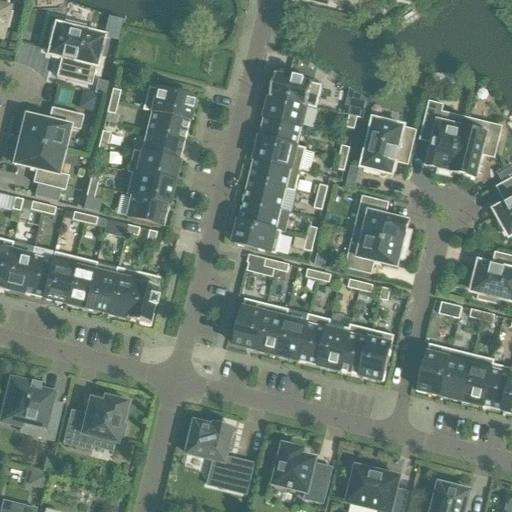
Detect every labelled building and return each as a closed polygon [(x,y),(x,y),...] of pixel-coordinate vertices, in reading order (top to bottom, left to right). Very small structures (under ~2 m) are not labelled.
[(0,39),(0,40),(3,28),(7,29),(11,14),(7,13),(7,10),(0,8),(0,39)] [(61,59),(56,79),(92,87),(104,39),(85,34),(87,27),(64,21),(62,29),(56,27),(55,30),(51,29),(48,43),(52,44),(49,56),(61,59)] [(271,97),(317,108),(322,87),(287,78),(276,75),(271,97)] [(100,96),(104,98),(108,85),(97,82),(94,95),(100,96)] [(152,112),(188,121),(191,110),(193,110),(196,98),(184,95),(183,97),(158,91),(148,88),(142,112),(152,114),(152,112)] [(110,102),(117,104),(120,93),(112,91),(110,102)] [(317,108),(271,97),(270,99),(271,99),(266,118),(302,127),(307,108),(317,110),(317,108)] [(117,104),(110,102),(107,114),(115,116),(117,104)] [(452,174),(466,118),(443,113),(444,106),(430,102),(420,142),(433,145),(427,168),(452,174)] [(349,119),(363,122),(365,112),(351,109),(349,119)] [(19,141),(64,152),(70,128),(80,130),(83,117),(52,110),(49,123),(25,117),(19,141)] [(147,134),(183,143),(188,121),(152,112),(152,114),(147,134)] [(302,127),(266,118),(261,139),(306,150),(297,148),(302,127)] [(466,118),(452,174),(476,180),(482,156),(496,160),(504,128),(466,118)] [(363,122),(349,119),(347,129),(360,132),(363,122)] [(417,132),(375,122),(363,169),(366,169),(365,173),(379,177),(381,173),(392,176),(395,164),(408,167),(417,132)] [(99,145),(107,146),(110,135),(102,133),(99,145)] [(183,143),(147,134),(142,154),(142,155),(178,164),(180,153),(183,143)] [(306,150),(261,139),(255,161),(301,172),(306,150)] [(64,152),(19,141),(13,166),(41,173),(38,186),(61,191),(64,192),(68,178),(58,176),(64,152)] [(107,146),(99,145),(96,156),(104,158),(107,146)] [(339,159),(347,161),(350,149),(342,147),(339,159)] [(131,175),(173,185),(178,164),(142,155),(142,154),(132,151),(127,174),(131,175)] [(347,161),(339,159),(336,171),(344,173),(347,161)] [(301,172),(255,161),(250,182),(296,193),(301,172)] [(511,166),(511,165),(496,173),(502,184),(511,178),(511,166)] [(89,186),(97,188),(100,177),(92,175),(89,186)] [(131,197),(167,206),(173,185),(131,175),(125,197),(131,198),(131,197)] [(349,178),(346,188),(356,190),(358,180),(349,178)] [(496,187),(506,205),(496,211),(502,221),(497,224),(505,237),(509,235),(511,238),(511,236),(511,178),(502,184),(496,187)] [(296,193),(250,182),(245,203),(290,214),(281,211),(286,191),(296,194),(296,193)] [(38,186),(35,198),(58,203),(61,191),(38,186)] [(97,188),(89,186),(86,198),(94,200),(97,188)] [(317,198),(325,200),(328,188),(320,186),(317,198)] [(131,197),(131,198),(126,219),(162,228),(167,206),(131,197)] [(354,233),(409,247),(413,232),(407,230),(409,223),(387,218),(390,204),(363,197),(354,233)] [(325,200),(317,198),(314,210),(322,212),(325,200)] [(23,201),(15,199),(12,211),(20,213),(23,201)] [(290,214),(245,203),(240,224),(281,234),(285,235),(290,214)] [(42,214),(43,207),(32,204),(30,212),(42,214)] [(43,207),(42,214),(53,217),(55,209),(43,207)] [(83,225),(85,217),(74,214),(72,222),(83,225)] [(85,217),(83,225),(95,228),(97,220),(85,217)] [(124,239),(125,235),(127,227),(106,222),(103,234),(124,239)] [(281,234),(240,224),(235,246),(276,256),(281,234)] [(127,227),(125,235),(137,238),(139,230),(127,227)] [(307,240),(315,242),(318,230),(310,228),(307,240)] [(145,244),(153,246),(156,234),(148,232),(145,244)] [(409,247),(354,233),(346,269),(373,276),(376,264),(398,269),(400,260),(406,261),(409,247)] [(9,253),(11,254),(13,244),(0,240),(0,289),(9,253)] [(315,242),(307,240),(304,252),(312,254),(315,242)] [(22,295),(30,259),(11,254),(9,253),(0,289),(22,295)] [(64,305),(75,259),(53,254),(50,263),(52,264),(43,300),(54,303),(54,304),(61,306),(62,304),(64,305)] [(318,254),(315,266),(324,269),(328,257),(318,254)] [(511,258),(495,254),(492,267),(480,264),(477,276),(473,275),(469,290),(474,291),(473,293),(479,295),(477,301),(500,307),(502,300),(511,303),(511,258)] [(30,259),(22,295),(43,300),(52,264),(50,263),(30,259)] [(85,310),(96,264),(86,262),(75,259),(64,305),(85,310)] [(276,271),(278,264),(266,261),(264,269),(276,271)] [(106,315),(117,269),(96,264),(85,310),(93,312),(106,315)] [(278,264),(276,271),(288,274),(290,266),(278,264)] [(127,321),(139,274),(137,274),(117,269),(106,315),(125,320),(127,321)] [(318,282),(320,274),(308,271),(306,279),(318,282)] [(139,274),(127,321),(135,323),(139,324),(138,325),(150,328),(153,316),(151,316),(160,280),(139,274)] [(320,274),(318,282),(330,285),(332,277),(320,274)] [(360,292),(362,284),(350,281),(348,289),(360,292)] [(362,284),(360,292),(372,295),(374,287),(362,284)] [(391,291),(383,289),(380,301),(388,303),(391,291)] [(256,352),(267,306),(245,301),(234,346),(256,352)] [(459,321),(460,317),(462,309),(442,304),(439,315),(459,321)] [(267,306),(256,352),(277,357),(286,321),(287,321),(289,311),(267,306)] [(481,322),(483,314),(471,311),(469,319),(481,322)] [(483,314),(481,322),(493,325),(495,317),(483,314)] [(307,326),(298,362),(319,367),(329,325),(330,326),(331,322),(308,316),(306,326),(307,326)] [(307,326),(306,326),(287,321),(286,321),(277,357),(298,362),(307,326)] [(351,331),(349,330),(330,326),(329,325),(319,367),(340,372),(351,331)] [(362,378),(373,332),(350,326),(349,330),(351,331),(340,372),(362,378)] [(373,332),(362,378),(383,383),(394,337),(373,332)] [(440,397),(451,351),(430,346),(421,381),(419,381),(416,393),(428,396),(429,394),(440,397)] [(451,351),(440,397),(461,402),(473,356),(451,351)] [(473,356),(461,402),(483,407),(493,365),(494,366),(495,362),(473,356)] [(493,365),(483,407),(504,412),(511,378),(511,370),(494,366),(493,365)] [(30,386),(13,382),(10,393),(8,392),(2,417),(21,421),(20,425),(38,430),(35,439),(53,443),(62,406),(55,404),(57,395),(40,391),(41,386),(30,383),(30,386)] [(118,439),(122,440),(126,426),(121,425),(126,405),(122,404),(123,399),(109,396),(108,400),(104,399),(103,404),(90,401),(86,416),(71,413),(63,446),(92,452),(95,439),(117,445),(118,439)] [(228,459),(234,431),(214,426),(214,427),(195,423),(194,427),(190,426),(187,440),(191,441),(187,456),(224,465),(219,489),(247,496),(254,465),(228,459)] [(303,452),(284,447),(281,458),(277,457),(273,473),(277,474),(274,486),(306,494),(305,501),(323,505),(331,474),(313,470),(316,461),(302,458),(303,452)] [(357,469),(348,504),(380,511),(403,511),(408,494),(397,491),(400,480),(383,476),(383,475),(373,473),(357,469)] [(30,474),(27,487),(42,491),(46,478),(30,474)] [(447,488),(440,486),(437,500),(436,500),(432,511),(465,511),(470,494),(463,492),(464,490),(447,486),(447,488)] [(35,511),(36,511),(3,503),(0,511),(35,511)]
